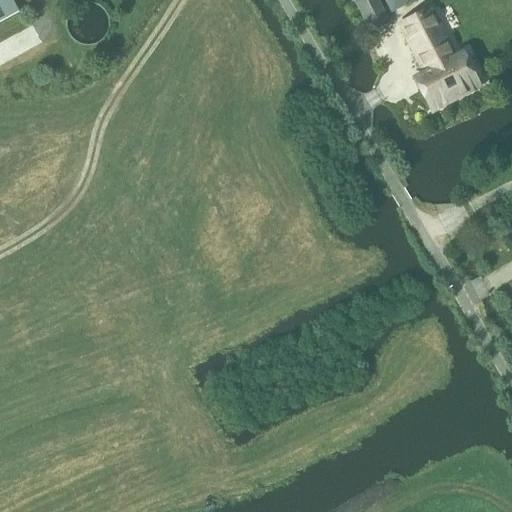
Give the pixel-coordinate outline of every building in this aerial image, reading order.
[(0,0),(0,24),(19,13),(11,0),(0,0)] [(354,0),(371,32),(389,23),(377,0),(354,0)] [(412,0),(390,0),(395,9),(412,0)] [(479,87),(468,65),(462,68),(432,10),(401,27),(425,73),(427,72),(431,81),(412,91),(424,115),(479,87)] [(104,34),(104,33),(104,32),(104,31),(104,30),(103,29),(103,28),(103,27),(102,26),(102,25),(101,24),(101,23),(100,22),(99,21),(99,20),(98,20),(98,19),(97,19),(97,18),(96,18),(95,17),(94,17),(94,16),(93,16),(92,16),(92,15),(91,15),(90,15),(89,14),(88,14),(87,14),(86,14),(85,14),(84,14),(83,14),(82,14),(81,14),(80,14),(79,14),(78,15),(77,15),(76,15),(76,16),(75,16),(74,17),(73,17),(73,18),(72,18),(71,18),(71,19),(70,19),(70,20),(69,20),(69,21),(68,22),(68,23),(67,23),(67,24),(66,25),(66,26),(66,27),(65,27),(65,28),(65,29),(65,30),(65,31),(64,31),(64,32),(64,33),(64,34),(64,35),(64,36),(65,36),(65,37),(65,38),(65,39),(65,40),(66,40),(66,41),(66,42),(67,43),(67,44),(68,45),(69,46),(69,47),(70,47),(70,48),(71,48),(71,49),(72,49),(72,50),(73,50),(74,50),(74,51),(75,51),(76,52),(77,52),(78,52),(79,53),(80,53),(81,53),(82,53),(83,53),(84,53),(85,53),(86,53),(87,53),(88,53),(89,53),(90,53),(90,52),(91,52),(92,52),(93,51),(94,51),(95,50),(96,49),(97,49),(97,48),(98,48),(99,47),(99,46),(100,45),(101,45),(101,44),(101,43),(102,43),(102,42),(102,41),(103,40),(103,39),(103,38),(104,37),(104,36),(104,35),(104,34)]
